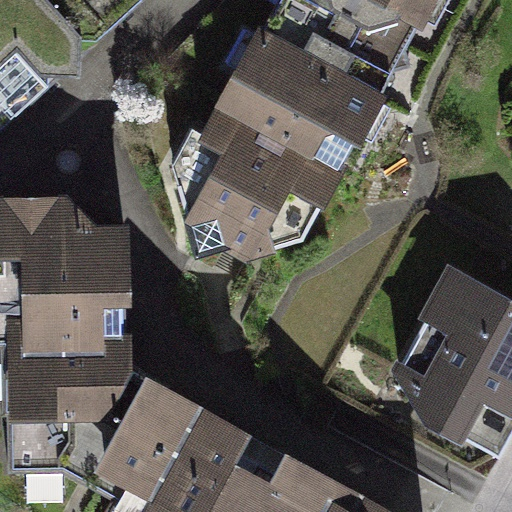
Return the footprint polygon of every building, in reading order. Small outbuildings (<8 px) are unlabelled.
[(0,0),(0,72),(79,78),(82,38),(99,22),(79,0),(0,0)] [(79,0),(99,22),(123,0),(79,0)] [(237,77),(223,102),(343,166),(355,143),(352,128),(369,97),(377,102),(394,70),(410,66),(406,49),(419,26),(414,12),(421,0),(286,0),(282,9),(276,5),(258,37),(267,43),(250,74),(237,77)] [(206,177),(178,185),(198,253),(228,244),(249,255),(303,240),(343,166),(223,102),(205,136),(223,146),(206,177)] [(10,471),(63,469),(126,367),(117,363),(116,343),(126,344),(124,228),(95,229),(64,199),(0,200),(0,396),(2,397),(2,414),(7,414),(10,471)] [(511,303),(452,272),(399,369),(430,418),(466,438),(481,410),(511,425),(511,303)] [(246,434),(126,367),(63,469),(113,497),(104,511),(230,511),(251,475),(229,463),(246,434)] [(272,485),(251,475),(230,511),(386,511),(287,457),(272,485)]
